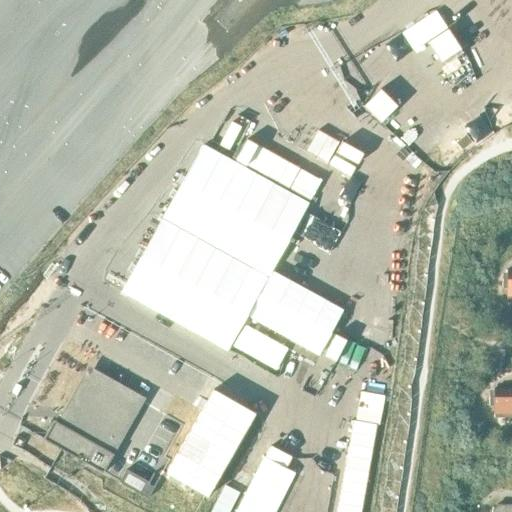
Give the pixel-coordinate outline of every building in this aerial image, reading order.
[(8,0),(0,9),(0,29),(29,57),(57,28),(28,0),(8,0)] [(35,0),(62,25),(81,6),(74,0),(35,0)] [(435,23),(444,42),(462,33),(453,14),(435,23)] [(0,36),(0,91),(27,63),(0,36)] [(371,109),(390,126),(407,108),(388,91),(371,109)] [(426,160),(441,144),(412,117),(397,132),(426,160)] [(339,159),(333,168),(353,180),(358,170),(339,159)] [(343,314),(336,328),(346,333),(353,319),(343,314)] [(43,439),(76,457),(116,386),(90,371),(61,423),(54,420),(43,439)] [(326,376),(316,397),(338,408),(348,386),(326,376)] [(116,386),(76,457),(103,473),(114,454),(111,452),(140,400),(116,386)] [(511,416),(511,387),(495,388),(495,396),(490,396),(490,405),(495,405),(495,417),(511,416)] [(23,422),(46,426),(49,412),(25,408),(23,422)] [(278,424),(243,501),(265,511),(300,434),(278,424)] [(296,461),(276,511),(314,511),(320,497),(321,497),(330,474),(296,461)] [(127,469),(119,482),(148,498),(161,476),(154,472),(148,481),(127,469)]
